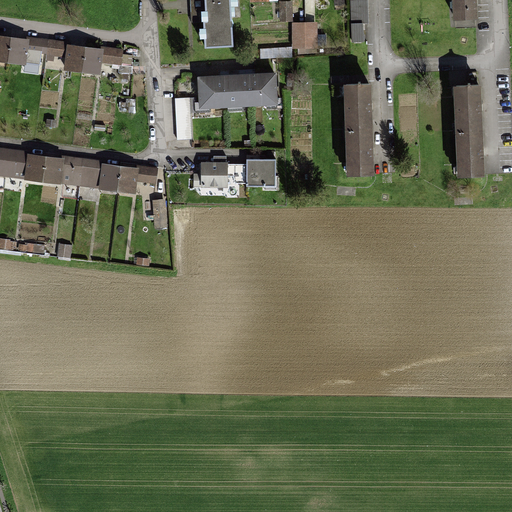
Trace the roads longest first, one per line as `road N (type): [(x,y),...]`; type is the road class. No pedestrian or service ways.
road 1 (residential): [(143,0),(157,159),(242,156)]
road 2 (residential): [(498,0),(498,64),(378,66)]
